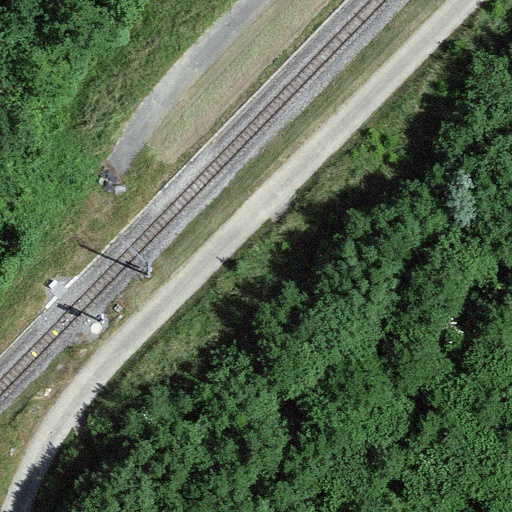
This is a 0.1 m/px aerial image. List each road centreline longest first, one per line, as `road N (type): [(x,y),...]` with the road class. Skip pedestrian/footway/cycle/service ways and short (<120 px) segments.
road 1 (unclassified): [(464,0),(94,376),(52,433),(16,511)]
road 2 (track): [(256,0),(196,59),(113,173)]
